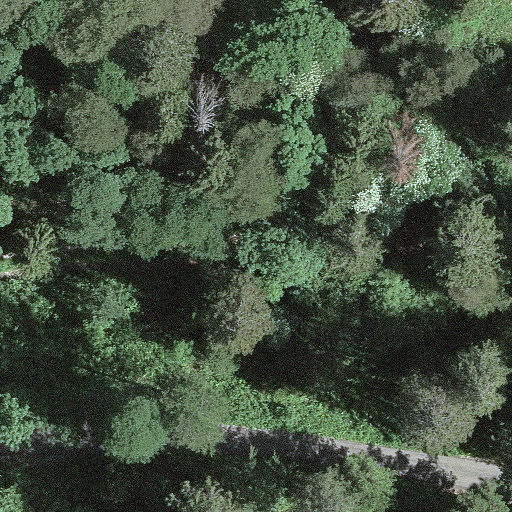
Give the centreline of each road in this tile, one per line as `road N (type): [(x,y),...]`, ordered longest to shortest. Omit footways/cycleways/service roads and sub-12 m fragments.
road 1 (unclassified): [(0,444),(242,444),(511,485)]
road 2 (track): [(0,274),(511,234)]
